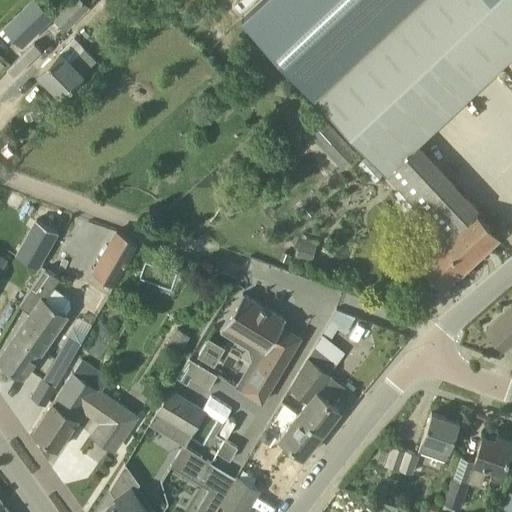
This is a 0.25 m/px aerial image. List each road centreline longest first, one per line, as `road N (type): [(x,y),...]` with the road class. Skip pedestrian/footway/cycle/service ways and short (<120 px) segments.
road 1 (residential): [(238,262),(0,177)]
road 2 (tertiary): [(293,511),(419,358)]
road 3 (tertiary): [(419,358),(511,270)]
